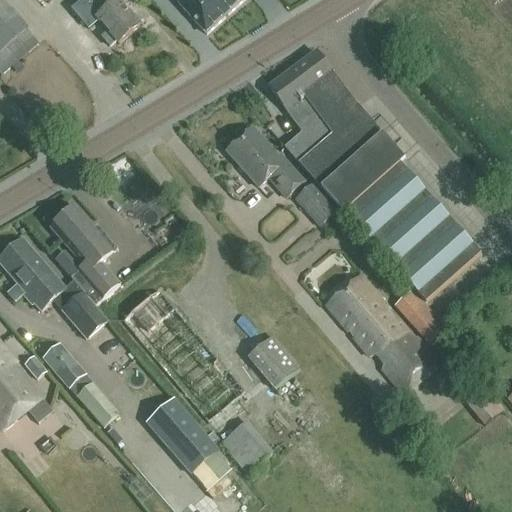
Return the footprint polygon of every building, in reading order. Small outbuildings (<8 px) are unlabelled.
[(0,0),(0,33),(17,18),(0,0)] [(113,0),(87,0),(102,17),(96,22),(118,47),(140,27),(118,3),(117,4),(113,0)] [(183,0),(178,4),(205,34),(228,17),(211,0),(183,0)] [(211,0),(228,17),(249,2),(247,0),(211,0)] [(0,33),(0,75),(2,78),(39,45),(28,32),(29,32),(17,18),(0,33)] [(430,305),(434,302),(485,255),(403,162),(351,100),(317,54),(269,90),(287,114),(303,135),(285,150),(342,215),(430,305)] [(276,158),(252,130),(225,153),(256,189),(267,179),(284,199),(302,183),(278,156),(276,158)] [(320,230),(339,213),(314,186),(295,202),(320,230)] [(94,231),(75,210),(72,213),(69,212),(60,220),(60,223),(51,231),(85,269),(71,281),(74,284),(95,309),(120,288),(102,266),(118,252),(97,228),(94,231)] [(25,241),(0,261),(0,264),(40,313),(52,303),(85,342),(107,324),(95,309),(74,284),(67,291),(25,241)] [(413,342),(360,279),(326,308),(349,334),(350,333),(371,358),(377,356),(384,366),(381,372),(404,398),(439,368),(415,340),(413,342)] [(225,375),(216,364),(218,362),(160,294),(124,324),(208,424),(244,393),(227,374),(225,375)] [(434,348),(449,335),(419,300),(403,313),(434,348)] [(276,393),(300,372),(273,340),(249,360),(276,393)] [(43,402),(15,367),(16,366),(0,345),(0,430),(3,434),(43,402)] [(60,348),(45,361),(78,400),(93,387),(60,348)] [(37,383),(48,374),(34,359),(24,367),(37,383)] [(448,384),(485,429),(504,413),(497,404),(467,368),(448,384)] [(93,387),(78,400),(105,431),(120,418),(93,387)] [(175,401),(147,425),(192,477),(219,454),(175,401)] [(157,493),(175,476),(162,462),(144,479),(157,493)]
